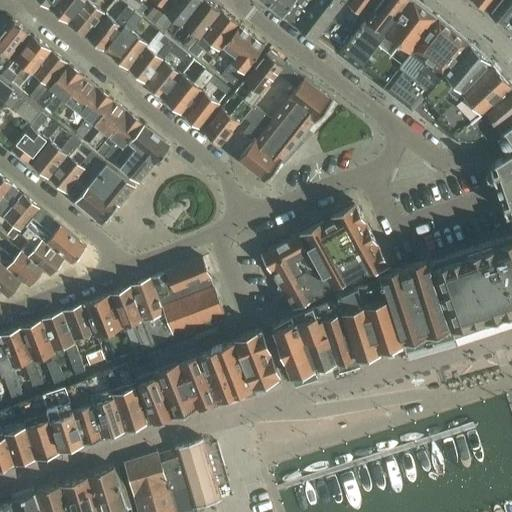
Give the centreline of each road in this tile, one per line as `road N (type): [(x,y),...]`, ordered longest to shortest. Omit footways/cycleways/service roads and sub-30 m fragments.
road 1 (residential): [(244,219),(218,167),(23,0)]
road 2 (residential): [(404,132),(230,0)]
road 3 (residential): [(128,266),(0,158)]
road 4 (residential): [(0,316),(128,266)]
road 5 (residential): [(244,219),(369,173)]
road 6 (residential): [(128,266),(244,219)]
